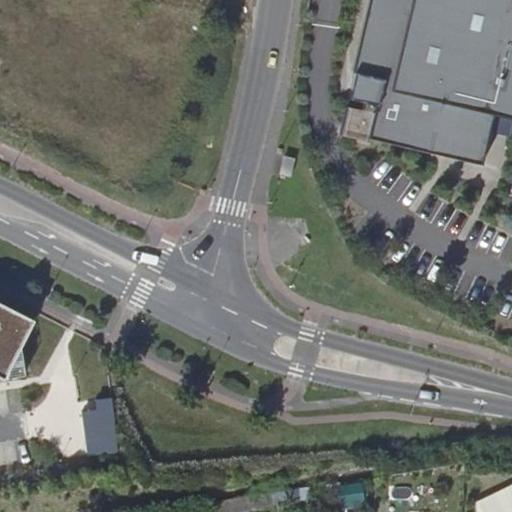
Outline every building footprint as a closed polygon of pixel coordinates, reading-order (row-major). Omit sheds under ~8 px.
[(492,116),(511,120),(511,0),(368,0),(351,73),(353,74),(347,100),(362,104),(360,111),(346,108),(339,136),(368,143),(368,139),(480,166),(492,116)] [(290,178),(294,158),(284,156),(280,175),(290,178)] [(0,377),(3,378),(19,346),(33,319),(0,302),(0,377)] [(19,346),(3,378),(23,374),(19,346)] [(86,457),(118,453),(111,395),(95,397),(96,410),(81,411),(86,457)] [(342,501),(364,497),(362,486),(340,490),(342,501)] [(511,511),(511,487),(476,504),(480,511),(511,511)] [(364,503),(364,497),(342,501),(343,507),(364,503)]
